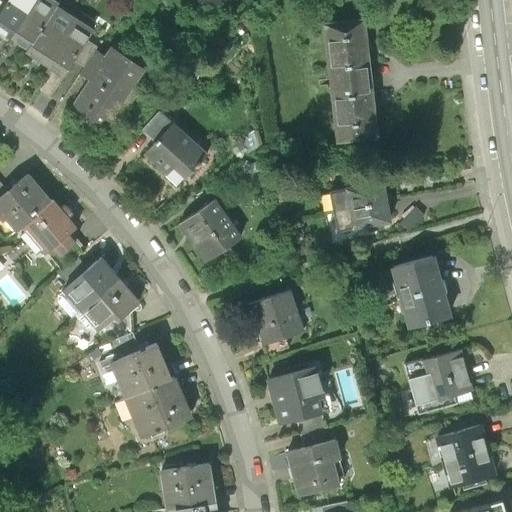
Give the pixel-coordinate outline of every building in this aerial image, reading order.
[(7,0),(0,11),(0,28),(10,36),(34,0),(7,0)] [(56,6),(46,0),(34,0),(10,36),(28,48),(56,6)] [(28,48),(47,60),(74,19),(56,6),(28,48)] [(323,19),(329,83),(369,79),(363,16),(323,19)] [(93,31),(74,19),(47,60),(66,72),(75,58),(87,40),(93,31)] [(97,47),(87,40),(75,58),(85,65),(95,49),(97,47)] [(111,46),(105,56),(89,80),(69,109),(110,137),(142,89),(136,85),(146,69),(111,46)] [(89,80),(105,56),(95,49),(85,65),(79,73),(89,80)] [(376,143),(369,79),(329,83),(335,147),(376,143)] [(155,144),(172,126),(158,113),(141,131),(155,144)] [(206,159),(172,126),(155,144),(144,155),(166,176),(173,169),(185,181),(206,159)] [(27,171),(0,193),(0,206),(17,227),(23,223),(50,200),(27,171)] [(329,190),(332,210),(386,201),(384,189),(382,181),(329,190)] [(74,228),(50,200),(23,223),(46,251),(47,250),(72,230),(74,228)] [(238,240),(211,200),(178,223),(205,262),(238,240)] [(389,222),(386,201),(332,210),(336,230),(389,222)] [(85,246),(72,230),(47,250),(62,267),(78,254),(76,253),(85,246)] [(88,267),(78,254),(62,267),(58,271),(68,283),(88,267)] [(430,255),(390,266),(407,326),(446,315),(430,255)] [(101,256),(88,267),(68,283),(63,287),(80,308),(118,276),(101,256)] [(137,299),(118,276),(80,308),(99,330),(137,299)] [(289,293),(246,307),(251,322),(256,321),(263,345),(284,339),(302,333),(289,293)] [(140,349),(132,331),(111,340),(100,350),(98,346),(90,352),(94,358),(97,356),(99,359),(116,352),(119,358),(140,349)] [(284,339),(263,345),(260,346),(264,356),(287,349),(284,339)] [(156,343),(140,349),(119,358),(113,360),(127,396),(171,379),(156,343)] [(456,350),(418,360),(427,391),(431,390),(433,398),(466,388),(456,350)] [(316,366),(269,378),(280,424),(296,420),(320,414),(323,413),(319,397),(323,396),(316,366)] [(175,377),(171,379),(127,396),(142,435),(190,416),(175,377)] [(326,441),(320,414),(296,420),(303,447),(326,441)] [(435,435),(441,460),(484,449),(477,424),(435,435)] [(303,447),(287,450),(298,493),(339,483),(333,459),(338,458),(334,439),(326,441),(303,447)] [(491,475),(484,449),(441,460),(447,485),(491,475)] [(211,462),(165,468),(170,509),(173,508),(216,503),(211,462)] [(217,511),(216,503),(173,508),(173,511),(217,511)] [(323,505),(323,511),(348,511),(348,503),(323,505)]
